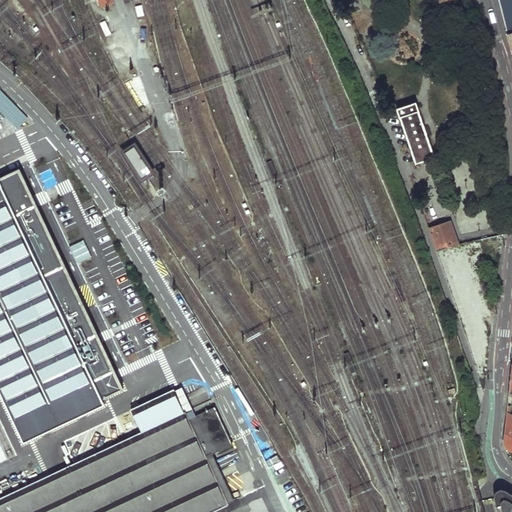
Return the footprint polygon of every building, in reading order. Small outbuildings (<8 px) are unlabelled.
[(117,2),(115,0),(98,0),(102,8),(117,2)] [(511,0),(499,0),(508,34),(511,33),(511,0)] [(29,119),(1,89),(0,90),(0,110),(18,129),(29,119)] [(398,110),(418,167),(422,166),(421,162),(434,157),(416,104),(398,110)] [(152,171),(135,144),(125,151),(142,177),(152,171)] [(0,394),(23,443),(105,404),(103,399),(124,389),(19,167),(0,175),(0,394)] [(429,228),(436,250),(450,247),(459,244),(456,238),(455,232),(451,221),(429,228)] [(482,239),(488,253),(501,251),(503,233),(499,234),(482,239)] [(214,407),(190,419),(207,455),(212,453),(231,444),(214,407)] [(0,511),(210,511),(235,501),(212,453),(207,455),(190,419),(186,410),(0,496),(0,511)] [(503,442),(507,448),(511,450),(511,424),(506,421),(503,442)] [(497,495),(494,495),(497,511),(511,511),(511,494),(507,491),(504,495),(503,494),(503,492),(501,490),(498,489),(496,492),(497,495)]
